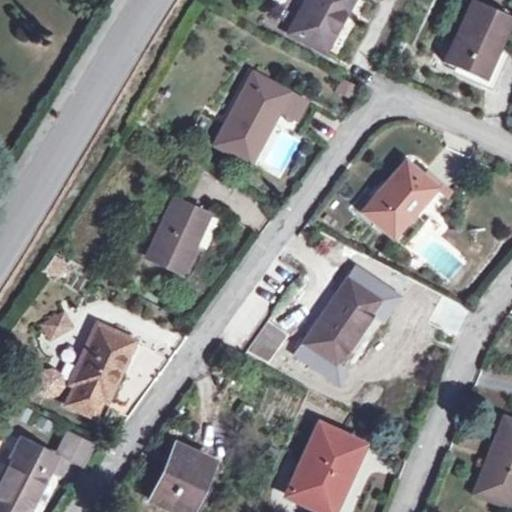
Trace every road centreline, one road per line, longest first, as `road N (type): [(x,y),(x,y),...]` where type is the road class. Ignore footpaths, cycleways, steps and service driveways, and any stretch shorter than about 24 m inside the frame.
road 1 (residential): [(73,511),(349,121),(382,98),(418,103),(511,147)]
road 2 (primary): [(0,263),(160,0)]
road 3 (residential): [(511,281),(465,339),(403,511)]
